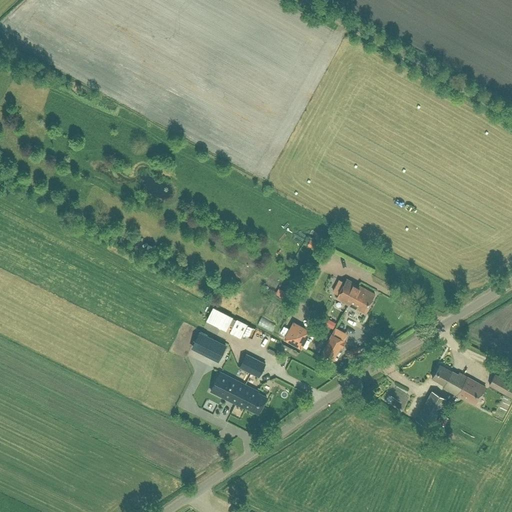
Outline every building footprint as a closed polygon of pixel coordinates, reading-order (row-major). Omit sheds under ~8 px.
[(323,249),(321,254),(330,258),(332,253),(323,249)] [(319,293),(316,292),(312,298),(322,303),(335,276),(329,274),(319,293)] [(348,304),(358,285),(346,279),(336,297),(348,304)] [(358,285),(348,304),(365,313),(374,294),(358,285)] [(286,293),(278,288),(275,294),(283,298),(286,293)] [(267,307),(233,290),(226,304),(259,321),(267,307)] [(294,323),(285,338),(301,347),(309,331),(294,323)] [(332,334),(322,353),(334,359),(341,346),(342,347),(344,341),(344,340),(332,334)] [(219,358),(226,345),(206,335),(200,348),(219,358)] [(246,353),(240,365),(259,376),(265,363),(246,353)] [(456,395),(467,377),(458,372),(457,374),(439,365),(432,378),(443,384),(442,387),(456,395)] [(220,371),(211,390),(236,402),(244,384),(245,383),(220,371)] [(511,397),(511,396),(511,383),(510,383),(494,374),(489,384),(505,393),(511,397)] [(467,377),(456,395),(474,405),(485,386),(467,377)] [(258,412),(266,396),(251,389),(252,388),(244,384),(236,402),(235,403),(243,407),(243,405),(258,412)] [(429,427),(445,399),(431,391),(415,420),(429,427)] [(499,415),(507,400),(500,396),(493,412),(499,415)] [(444,415),(439,423),(444,426),(448,418),(444,415)]
